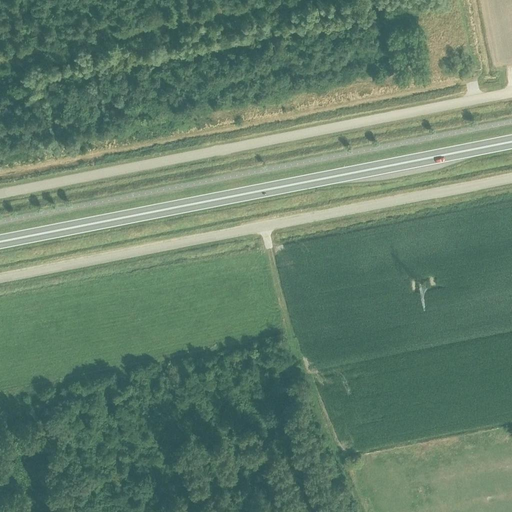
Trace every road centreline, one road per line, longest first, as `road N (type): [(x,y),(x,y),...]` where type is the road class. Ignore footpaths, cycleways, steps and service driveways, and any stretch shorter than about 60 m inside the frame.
road 1 (unclassified): [(0,193),(511,92)]
road 2 (unclassified): [(0,278),(511,178)]
road 3 (trunk): [(0,237),(511,139)]
